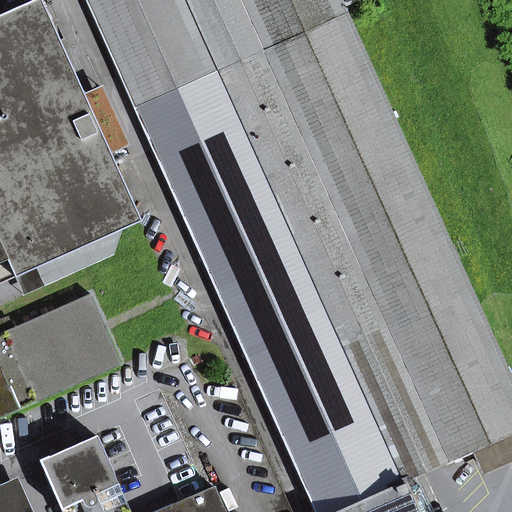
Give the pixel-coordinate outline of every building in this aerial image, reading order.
[(0,148),(89,108),(40,0),(33,0),(0,15),(0,148)] [(340,511),(404,484),(342,347),(352,342),(361,338),(237,62),(261,51),(237,0),(85,0),(314,511),(340,511)] [(237,62),(361,338),(383,329),(444,465),(472,453),(511,434),(511,383),(340,0),(237,0),(261,51),(237,62)] [(0,255),(4,254),(15,278),(140,221),(89,108),(0,148),(0,265),(1,264),(0,262),(0,255)] [(0,284),(15,278),(4,254),(0,255),(0,262),(1,264),(0,265),(0,284)] [(0,335),(0,419),(122,366),(91,296),(0,335)] [(404,484),(444,465),(383,329),(352,342),(342,347),(404,484)] [(511,434),(472,453),(482,476),(511,462),(511,434)] [(97,502),(95,494),(118,484),(96,436),(48,458),(70,507),(81,502),(86,507),(92,507),(97,502)] [(62,511),(129,511),(118,484),(95,494),(97,502),(92,507),(86,507),(81,502),(70,507),(48,458),(40,462),(62,511)] [(32,511),(17,478),(0,485),(0,511),(32,511)] [(416,511),(404,484),(340,511),(416,511)] [(224,511),(214,487),(157,511),(224,511)]
